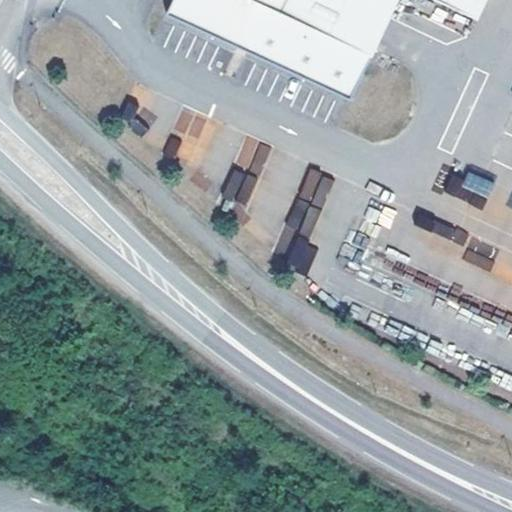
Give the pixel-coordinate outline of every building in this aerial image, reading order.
[(487,0),(175,0),(169,13),(353,99),(403,0),(447,0),(481,15),(487,0)] [(198,168),(214,121),(181,111),(174,135),(181,137),(173,160),(198,168)] [(247,136),(234,166),(236,167),(218,206),(241,216),(271,147),(247,136)] [(309,169),(287,226),(310,235),(332,177),(309,169)] [(286,266),(305,274),(316,246),(297,239),(286,266)]
